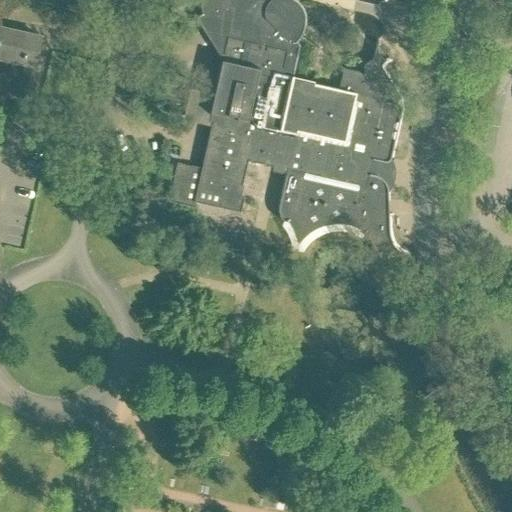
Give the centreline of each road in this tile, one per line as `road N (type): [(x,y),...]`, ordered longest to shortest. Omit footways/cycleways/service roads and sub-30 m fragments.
road 1 (unclassified): [(460,0),(421,173),(421,206),(443,313),(511,417)]
road 2 (residential): [(131,0),(68,272)]
